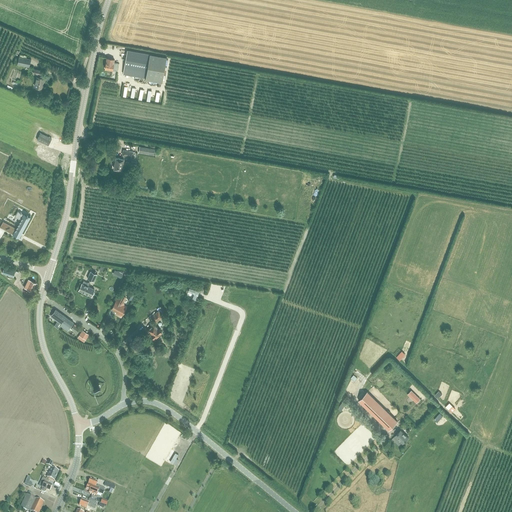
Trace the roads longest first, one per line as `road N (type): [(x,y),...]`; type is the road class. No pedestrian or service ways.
road 1 (tertiary): [(48,273),(109,0)]
road 2 (tertiary): [(294,511),(160,405),(124,404)]
road 3 (unclassified): [(124,404),(125,375),(111,342),(41,298)]
road 4 (tertiary): [(78,426),(45,353),(41,298)]
